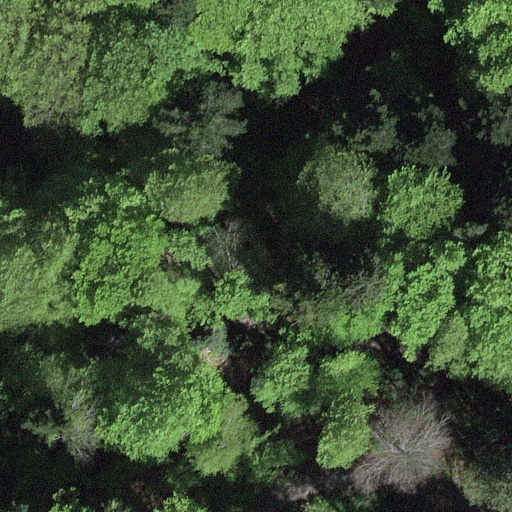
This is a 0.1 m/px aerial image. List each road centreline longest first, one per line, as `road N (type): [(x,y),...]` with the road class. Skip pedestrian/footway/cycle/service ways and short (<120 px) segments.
road 1 (track): [(511,384),(484,367),(268,316),(0,285)]
road 2 (track): [(280,511),(325,485),(511,490)]
